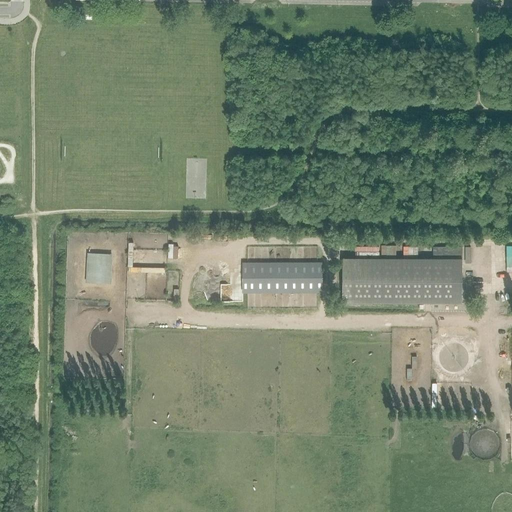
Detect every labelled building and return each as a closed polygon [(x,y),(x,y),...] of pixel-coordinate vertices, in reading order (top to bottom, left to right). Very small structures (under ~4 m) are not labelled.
[(181,257),(181,244),(171,244),(171,258),(181,257)] [(405,246),(405,253),(420,253),(419,245),(405,246)] [(114,282),(114,252),(90,252),(89,282),(114,282)] [(342,258),(342,302),(461,303),(462,259),(342,258)] [(242,265),(242,293),(243,293),(247,293),(247,287),(317,287),(317,293),(322,293),(322,263),(317,263),(317,269),(247,269),(247,263),(242,263),(242,265)]
